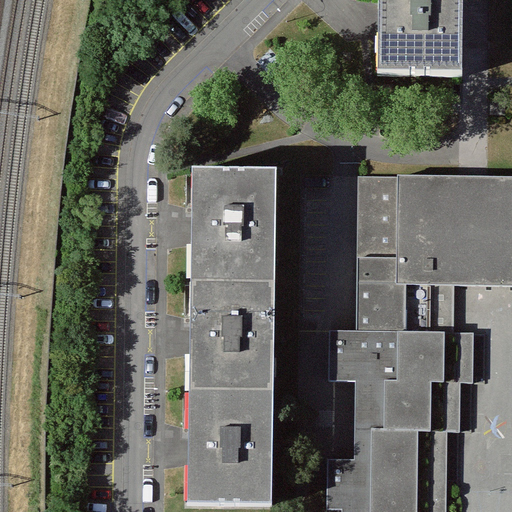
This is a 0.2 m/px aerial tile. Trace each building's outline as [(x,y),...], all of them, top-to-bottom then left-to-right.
[(463,82),(463,0),(379,0),(379,2),(379,20),(379,43),(378,81),(450,82),(463,82)] [(275,174),(190,172),(189,283),(273,284),(275,174)] [(445,511),(447,433),(458,432),(459,386),(472,385),(473,334),(454,335),(455,288),(511,287),(511,174),(488,174),(460,173),(458,173),(398,172),(398,176),(363,175),(359,175),(357,256),(357,330),(330,331),(329,380),(356,379),(356,458),(328,458),(326,511),(445,511)] [(273,284),(189,283),(187,393),(272,394),(273,284)] [(272,394),(187,393),(186,504),(271,505),(272,394)]
